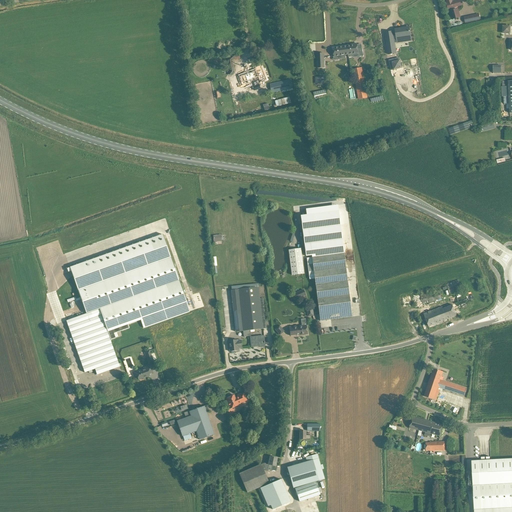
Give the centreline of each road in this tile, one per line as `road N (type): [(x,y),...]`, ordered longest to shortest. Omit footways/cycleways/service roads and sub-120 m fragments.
road 1 (secondary): [(447,220),(346,184),(114,146),(0,100)]
road 2 (unclassified): [(0,446),(224,372),(429,337)]
road 3 (unknown): [(93,417),(52,277),(56,263),(146,230)]
road 4 (unclassified): [(511,423),(463,424),(415,402),(429,337)]
